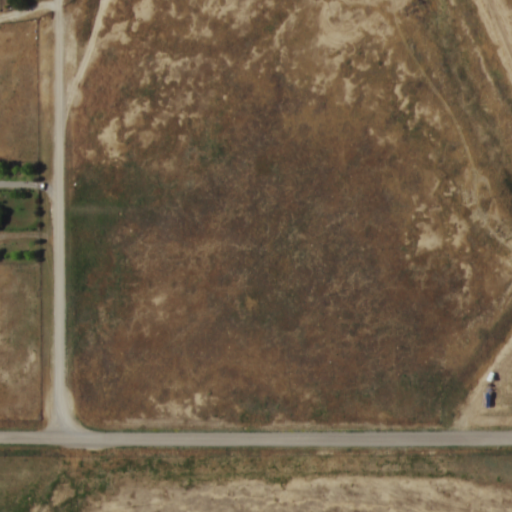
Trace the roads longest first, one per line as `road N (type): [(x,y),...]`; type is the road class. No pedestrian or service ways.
road 1 (residential): [(0,437),(511,440)]
road 2 (residential): [(63,438),(61,0)]
